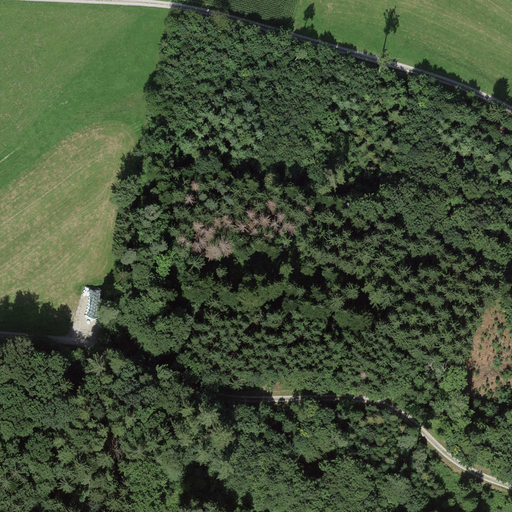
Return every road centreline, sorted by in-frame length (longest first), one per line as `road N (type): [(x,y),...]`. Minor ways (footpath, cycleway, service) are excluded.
road 1 (track): [(0,340),(88,350),(165,390),(210,401),(379,401),(464,466),(511,486)]
road 2 (track): [(37,0),(182,10),(419,74),(511,111)]
